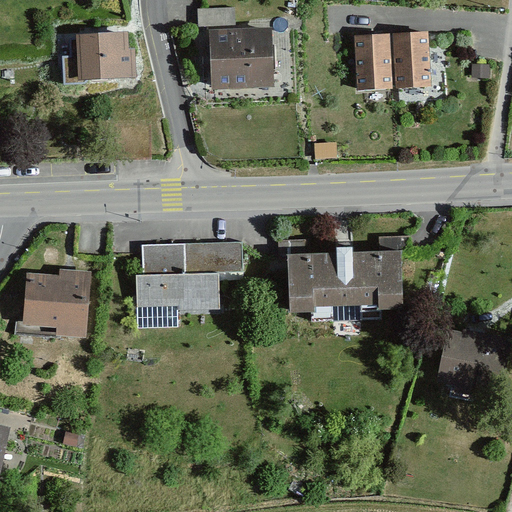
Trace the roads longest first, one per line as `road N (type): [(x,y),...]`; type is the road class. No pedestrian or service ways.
road 1 (secondary): [(511,181),(196,195)]
road 2 (residential): [(196,195),(156,0)]
road 3 (secondary): [(196,195),(1,201)]
